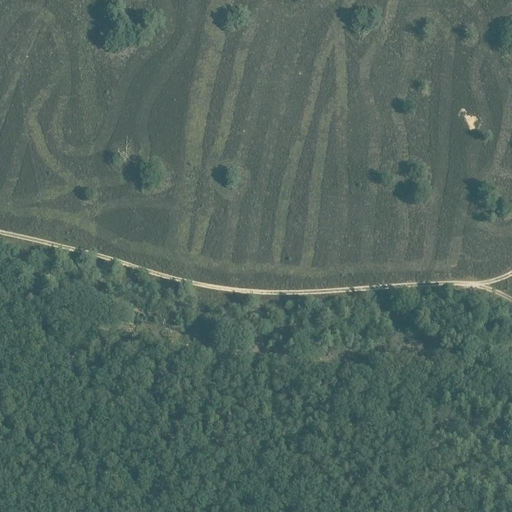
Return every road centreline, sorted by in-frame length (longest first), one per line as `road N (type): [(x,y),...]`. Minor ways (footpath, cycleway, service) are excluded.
road 1 (track): [(511,377),(452,364),(235,357),(0,294)]
road 2 (track): [(0,232),(246,291),(475,283)]
road 3 (track): [(406,511),(452,364)]
